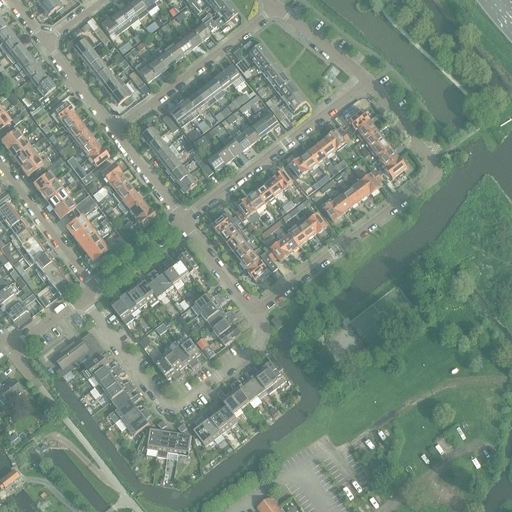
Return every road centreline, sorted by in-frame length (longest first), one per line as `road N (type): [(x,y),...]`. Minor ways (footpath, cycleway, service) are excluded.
road 1 (residential): [(368,81),(433,176),(255,309)]
road 2 (residential): [(81,298),(173,408),(254,348),(261,334),(255,309)]
road 3 (residential): [(183,222),(368,81)]
road 4 (unclassified): [(139,511),(9,351)]
road 5 (residential): [(112,131),(274,6)]
road 6 (track): [(349,446),(433,390),(502,380)]
road 7 (residential): [(0,165),(93,288)]
road 8 (track): [(382,511),(466,449),(497,450)]
road 9 (residential): [(274,6),(368,81)]
